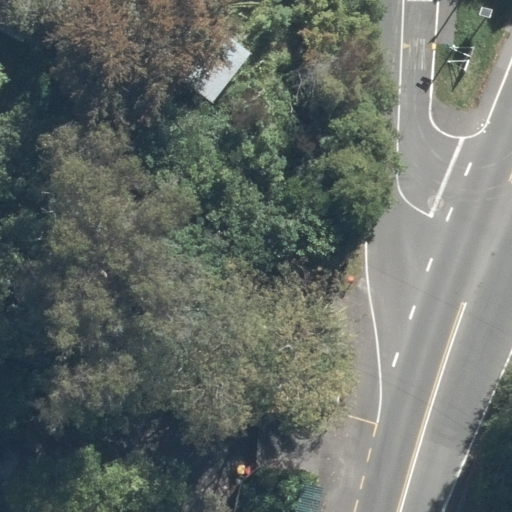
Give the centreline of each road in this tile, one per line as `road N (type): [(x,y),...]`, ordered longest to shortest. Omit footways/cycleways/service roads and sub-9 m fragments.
road 1 (secondary): [(402,511),(489,239)]
road 2 (residential): [(489,239),(436,217),(408,181),(400,124),(405,0)]
